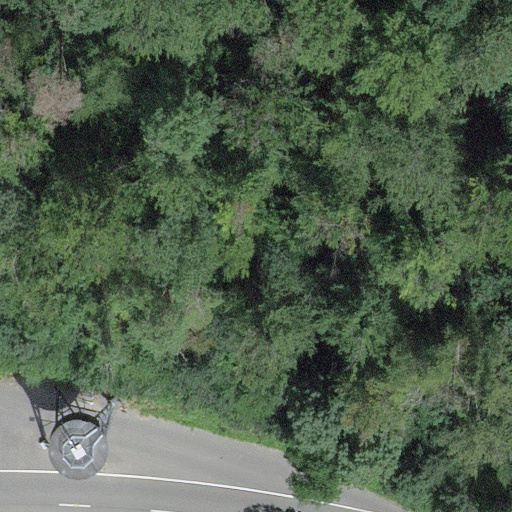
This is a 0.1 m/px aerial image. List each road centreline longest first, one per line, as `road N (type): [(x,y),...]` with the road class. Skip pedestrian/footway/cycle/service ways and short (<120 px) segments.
road 1 (track): [(511,258),(401,184),(112,73),(0,56)]
road 2 (track): [(0,432),(21,436),(137,510)]
road 3 (secondary): [(143,511),(0,505)]
